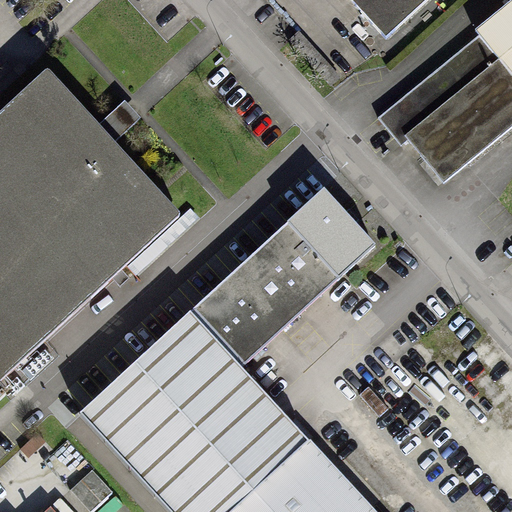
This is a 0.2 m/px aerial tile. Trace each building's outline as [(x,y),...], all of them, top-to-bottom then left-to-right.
[(350,0),(381,32),(414,0),(350,0)] [(511,0),(398,92),(456,165),(511,120),(511,0)] [(51,72),(0,118),(0,387),(185,218),(51,72)] [(318,177),(71,404),(169,511),(384,511),(245,361),(376,240),(318,177)] [(56,511),(47,502),(36,511),(56,511)]
